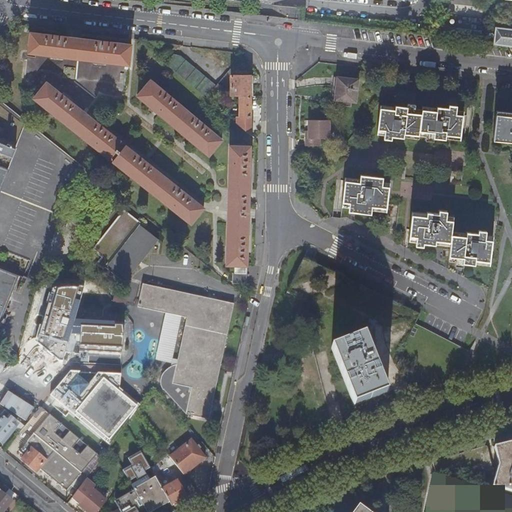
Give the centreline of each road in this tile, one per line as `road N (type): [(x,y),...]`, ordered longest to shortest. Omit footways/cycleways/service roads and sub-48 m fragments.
road 1 (residential): [(277,216),(273,272),(223,479),(235,510)]
road 2 (secondary): [(235,510),(361,445),(511,397)]
road 3 (residential): [(276,38),(0,2)]
road 4 (residential): [(511,67),(276,38)]
road 5 (residential): [(465,313),(277,216)]
road 6 (residential): [(277,216),(276,38)]
